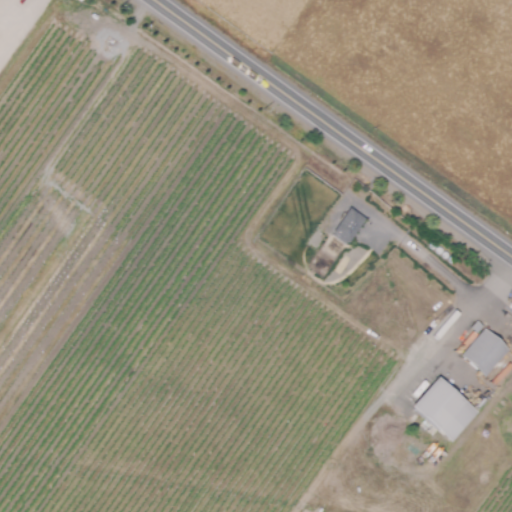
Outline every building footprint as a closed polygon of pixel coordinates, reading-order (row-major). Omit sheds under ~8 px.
[(346,245),(331,234),(350,208),(365,219),(346,245)] [(477,334),(470,328),(476,321),(482,326),(477,334)] [(476,334),(473,338),(462,330),(465,326),(476,334)] [(485,377),(460,355),(485,328),(509,350),(485,377)] [(474,414),(448,443),(411,406),(437,378),(474,414)]
